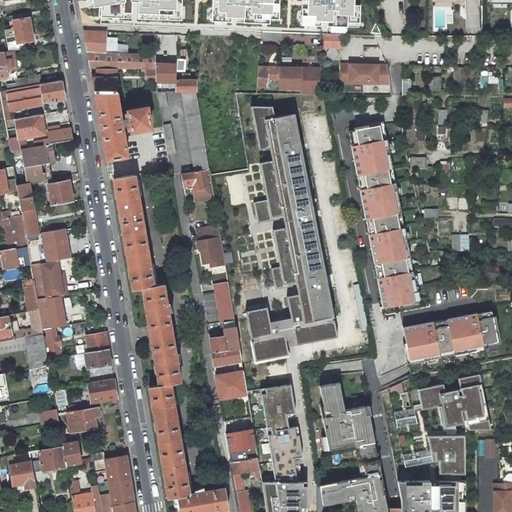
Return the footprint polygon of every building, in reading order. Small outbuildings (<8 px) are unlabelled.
[(86,0),(89,17),(181,20),(181,0),(86,0)] [(211,0),(210,21),(280,24),(279,0),(211,0)] [(302,0),(302,21),(359,24),(360,5),(354,4),(354,0),(302,0)] [(25,18),(24,14),(9,16),(10,21),(11,29),(14,28),(12,21),(25,18)] [(26,41),(33,40),(29,17),(25,18),(12,21),(14,28),(11,29),(5,30),(8,51),(27,48),(26,41)] [(104,53),(105,53),(106,32),(83,31),(90,66),(104,53)] [(105,53),(116,53),(117,44),(117,32),(106,32),(105,53)] [(155,34),(143,33),(142,45),(142,55),(155,56),(155,34)] [(340,35),(325,34),(325,47),(340,47),(340,35)] [(142,45),(117,44),(116,53),(142,55),(142,45)] [(14,59),(13,51),(0,52),(0,77),(7,76),(6,68),(11,68),(10,60),(14,59)] [(116,69),(156,69),(156,64),(155,56),(142,55),(116,53),(105,53),(104,53),(90,66),(90,68),(97,68),(116,69)] [(176,65),(176,71),(180,71),(185,71),(185,60),(177,59),(176,65)] [(176,65),(156,64),(156,69),(156,70),(156,79),(156,81),(176,82),(176,81),(176,78),(176,74),(176,71),(176,65)] [(387,65),(340,65),(339,82),(389,82),(387,65)] [(279,68),(258,66),(256,90),(260,90),(260,87),(267,88),(268,79),(279,80),(279,68)] [(453,84),(464,84),(465,67),(454,67),(453,84)] [(97,77),(92,77),(94,90),(115,91),(116,69),(97,68),(97,77)] [(300,89),(300,94),(318,94),(319,68),(279,68),(279,80),(279,89),(300,89)] [(148,79),(156,79),(156,70),(147,71),(148,79)] [(41,83),(39,74),(14,79),(16,88),(41,83)] [(178,78),(176,78),(176,81),(176,82),(175,92),(181,92),(196,92),(197,80),(189,80),(190,75),(182,74),(182,80),(178,80),(178,78)] [(439,93),(439,77),(429,77),(429,92),(439,93)] [(65,98),(61,80),(41,83),(16,88),(0,90),(0,94),(1,99),(3,111),(8,110),(43,104),(43,102),(65,98)] [(411,80),(402,80),(402,96),(406,96),(410,96),(411,80)] [(115,91),(94,90),(96,102),(98,101),(99,109),(97,109),(103,143),(105,142),(107,150),(104,150),(106,160),(127,156),(122,126),(127,125),(128,128),(130,128),(131,131),(150,128),(151,128),(147,107),(127,110),(127,111),(128,114),(126,114),(125,114),(126,118),(120,119),(115,91)] [(167,105),(165,92),(157,92),(159,106),(167,105)] [(196,92),(181,92),(195,171),(201,170),(201,171),(209,169),(196,92)] [(256,105),(256,96),(239,96),(239,105),(256,105)] [(511,107),(511,98),(504,99),(503,107),(511,107)] [(438,124),(446,124),(446,110),(438,111),(438,124)] [(487,124),(487,110),(479,110),(479,124),(487,124)] [(274,117),(293,216),(293,218),(294,220),(313,320),(333,316),(327,285),(327,284),(328,284),(327,279),(326,280),(326,279),(320,248),(319,241),(315,218),(314,217),(315,217),(314,213),(313,213),(313,212),(302,151),(301,150),(302,150),(301,146),(300,145),(294,113),(274,117)] [(43,123),(41,114),(15,119),(18,139),(24,138),(42,135),(40,124),(43,123)] [(168,154),(176,152),(170,124),(163,126),(168,154)] [(350,145),(356,175),(356,174),(359,189),(358,189),(364,219),(365,219),(368,233),(367,233),(373,263),(376,277),(375,277),(381,307),(412,301),(410,286),(415,285),(412,270),(407,271),(404,256),(401,243),(406,242),(403,226),(398,227),(395,213),(393,198),(398,197),(395,182),(390,183),(387,169),(384,154),(389,153),(386,138),(381,139),(378,124),(348,130),(351,145),(350,145)] [(72,140),(70,128),(59,130),(58,126),(48,128),(49,132),(48,132),(49,139),(44,140),(44,144),(49,143),(49,144),(52,144),(72,140)] [(417,141),(425,141),(425,126),(417,126),(417,141)] [(467,142),(475,142),(475,127),(467,127),(467,142)] [(485,128),(478,128),(477,140),(485,140),(485,128)] [(52,147),(46,148),(45,145),(26,148),(20,149),(22,157),(26,182),(28,182),(45,179),(44,172),(42,173),(40,164),(48,162),(55,161),(52,147)] [(12,159),(22,157),(20,149),(16,150),(11,151),(12,159)] [(426,167),(426,157),(411,157),(411,168),(426,167)] [(45,179),(51,178),(48,162),(40,164),(42,173),(44,172),(45,179)] [(444,185),(449,185),(448,165),(440,166),(441,185),(444,185)] [(15,179),(5,181),(3,169),(0,169),(0,194),(17,191),(15,184),(16,184),(15,179)] [(201,170),(195,171),(181,174),(183,186),(186,186),(192,185),(193,188),(195,201),(214,198),(209,169),(201,171),(201,170)] [(163,284),(153,285),(150,264),(148,265),(146,252),(148,252),(140,209),(139,209),(137,197),(138,197),(134,175),(113,178),(115,190),(117,190),(118,199),(117,199),(119,214),(121,213),(122,223),(121,223),(125,245),(126,245),(128,255),(126,255),(129,269),(130,269),(132,278),(131,279),(133,290),(142,288),(144,299),(145,299),(147,308),(146,308),(147,316),(148,316),(150,326),(149,326),(152,348),(154,347),(155,357),(154,357),(155,365),(156,365),(158,374),(157,374),(159,385),(149,387),(151,398),(152,398),(154,407),(152,408),(155,422),(156,422),(158,431),(156,432),(160,453),(161,453),(163,463),(162,463),(164,477),(165,477),(167,487),(166,487),(168,498),(173,497),(175,497),(176,504),(177,511),(207,511),(217,509),(217,510),(228,508),(225,487),(204,491),(203,487),(194,490),(195,493),(189,494),(185,473),(184,473),(182,461),(183,460),(176,417),(175,418),(173,405),(174,405),(170,384),(180,383),(177,363),(180,363),(180,353),(175,354),(168,313),(173,312),(169,303),(167,303),(163,284)] [(72,201),(68,180),(48,184),(51,205),(72,201)] [(21,210),(33,208),(28,182),(26,182),(16,184),(15,184),(17,191),(20,210),(21,210)] [(38,234),(37,232),(36,225),(33,208),(21,210),(26,240),(34,239),(33,235),(37,234),(38,234)] [(438,218),(438,209),(424,209),(425,218),(438,218)] [(9,249),(26,246),(21,215),(9,217),(8,211),(0,212),(0,227),(5,227),(9,249)] [(511,226),(511,218),(497,219),(498,226),(511,226)] [(253,232),(266,231),(265,221),(251,223),(253,232)] [(198,240),(220,236),(219,226),(196,230),(198,240)] [(57,260),(69,258),(64,229),(42,233),(47,261),(57,260)] [(468,250),(468,235),(451,235),(452,251),(468,250)] [(220,236),(198,240),(199,249),(201,249),(204,263),(210,262),(211,266),(225,264),(220,236)] [(30,264),(27,245),(26,246),(9,249),(0,250),(0,255),(5,254),(7,269),(29,264),(30,264)] [(30,264),(29,264),(30,265),(33,285),(36,301),(37,300),(59,296),(63,295),(66,295),(62,276),(60,276),(59,273),(57,260),(47,261),(30,264)] [(64,272),(59,273),(60,276),(62,276),(66,295),(67,295),(64,272)] [(224,323),(234,321),(228,282),(214,285),(221,323),(224,323)] [(37,300),(36,301),(33,285),(24,287),(28,303),(37,301),(37,300)] [(65,306),(79,303),(77,293),(67,295),(66,295),(63,295),(65,306)] [(266,308),(244,312),(255,362),(286,354),(287,353),(287,345),(337,336),(333,316),(313,320),(303,322),(298,294),(286,297),(290,317),(270,320),(266,308)] [(42,330),(65,326),(59,296),(37,300),(37,301),(38,309),(42,330)] [(29,311),(38,309),(37,301),(28,303),(29,311)] [(187,318),(196,316),(193,303),(185,304),(187,318)] [(43,334),(42,330),(38,309),(29,311),(32,327),(34,335),(43,334)] [(432,320),(402,326),(408,357),(423,355),(424,360),(439,357),(438,352),(466,346),(467,351),(483,348),(482,343),(497,340),(491,309),(476,313),(476,312),(446,318),(432,321),(432,320)] [(24,329),(11,331),(8,315),(0,316),(0,341),(26,337),(24,329)] [(224,323),(225,329),(235,328),(234,321),(224,323)] [(34,335),(32,327),(24,329),(26,337),(34,335)] [(226,336),(210,339),(212,352),(239,348),(235,328),(225,329),(226,336)] [(58,345),(57,345),(56,337),(55,329),(46,331),(47,336),(43,337),(45,347),(49,347),(50,354),(59,353),(58,345)] [(89,352),(108,349),(106,333),(101,334),(94,335),(86,336),(88,345),(89,352)] [(45,347),(43,334),(34,335),(26,337),(0,341),(0,353),(27,348),(30,369),(48,365),(45,347)] [(466,346),(438,352),(439,357),(467,351),(466,346)] [(241,359),(239,348),(212,352),(214,364),(241,359)] [(111,364),(108,349),(89,352),(85,353),(84,353),(87,365),(87,368),(111,364)] [(76,367),(87,365),(84,353),(74,355),(76,367)] [(246,391),(243,371),(216,376),(220,398),(246,392),(246,391)] [(479,374),(458,378),(460,388),(445,391),(443,384),(417,389),(421,404),(429,403),(430,408),(438,406),(442,425),(463,421),(463,420),(466,419),(468,430),(486,429),(484,423),(489,422),(479,374)] [(117,398),(113,378),(88,383),(91,403),(104,400),(103,397),(106,397),(107,400),(117,398)] [(339,383),(319,386),(324,411),(329,410),(330,416),(325,417),(322,417),(329,451),(359,445),(360,449),(365,477),(361,477),(319,485),(322,505),(349,500),(348,495),(355,493),(356,498),(357,504),(362,504),(362,511),(400,511),(400,507),(395,507),(391,507),(388,507),(385,493),(379,460),(378,460),(374,442),(375,442),(368,406),(344,410),(339,383)] [(403,394),(401,383),(389,388),(391,396),(403,394)] [(50,393),(48,385),(41,386),(43,395),(50,393)] [(294,411),(291,385),(261,388),(275,481),(261,481),(265,511),(306,511),(307,481),(297,480),(293,458),(303,456),(297,425),(289,426),(286,413),(294,411)] [(100,416),(98,407),(87,408),(79,410),(67,411),(67,412),(70,432),(96,428),(94,416),(100,416)] [(397,428),(417,424),(414,409),(394,413),(397,428)] [(56,411),(40,413),(42,424),(58,422),(56,411)] [(226,435),(237,432),(235,419),(224,421),(226,435)] [(81,464),(80,460),(77,440),(66,442),(65,436),(61,436),(62,445),(66,466),(81,464)] [(465,474),(464,436),(427,436),(430,450),(432,461),(439,461),(439,474),(465,474)] [(494,457),(494,438),(484,438),(484,457),(494,457)] [(258,458),(256,452),(254,439),(249,440),(249,445),(251,445),(252,448),(229,451),(231,463),(258,458)] [(475,455),(483,456),(483,439),(475,439),(475,455)] [(66,466),(62,445),(39,450),(41,460),(30,461),(32,472),(66,466)] [(360,449),(355,450),(361,477),(365,477),(360,449)] [(403,455),(405,467),(422,464),(432,462),(432,461),(430,450),(403,455)] [(102,459),(104,459),(102,452),(91,454),(92,458),(92,461),(93,461),(98,460),(102,459)] [(135,511),(126,455),(105,458),(105,459),(104,459),(102,459),(103,463),(106,463),(113,511),(135,511)] [(258,458),(231,463),(233,474),(239,511),(251,511),(247,490),(243,490),(241,478),(239,478),(238,473),(254,470),(255,477),(260,477),(258,458)] [(104,510),(106,510),(99,464),(98,460),(93,461),(98,486),(102,510),(104,510)] [(25,488),(35,486),(32,472),(30,461),(8,465),(12,486),(21,484),(24,483),(25,488)] [(397,481),(397,484),(400,497),(400,507),(400,511),(429,511),(430,499),(429,480),(397,481)] [(465,511),(465,480),(439,480),(439,511),(465,511)] [(511,511),(511,483),(503,484),(503,492),(494,492),(494,511),(511,511)] [(503,484),(494,484),(494,492),(503,492),(503,484)] [(102,511),(102,510),(98,486),(91,487),(92,493),(71,496),(73,506),(73,511),(102,511)]
